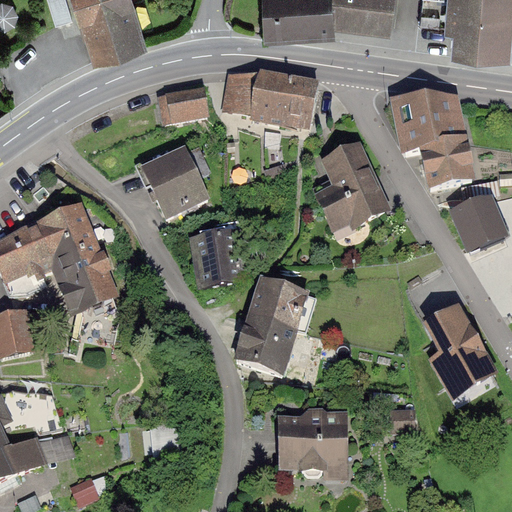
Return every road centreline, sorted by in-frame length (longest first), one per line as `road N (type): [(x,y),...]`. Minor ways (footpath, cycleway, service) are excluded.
road 1 (residential): [(43,119),(137,220),(221,354),(236,404),(222,511)]
road 2 (residential): [(360,70),(361,107),(511,360)]
road 3 (primary): [(43,119),(120,78),(212,55)]
road 4 (primary): [(360,70),(511,92)]
road 5 (primary): [(212,55),(360,70)]
